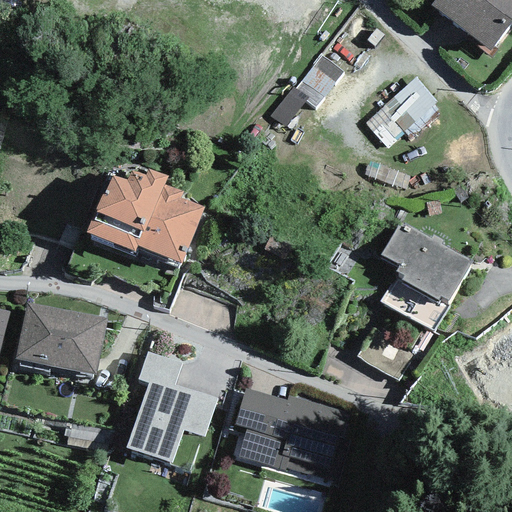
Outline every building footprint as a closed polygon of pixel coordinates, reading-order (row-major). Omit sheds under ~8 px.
[(440,0),(432,11),(492,57),(511,29),(511,0),(440,0)] [(337,95),(347,102),(359,88),(324,60),(273,124),(287,136),(310,108),(320,116),(337,95)] [(416,84),(368,133),(391,156),(408,138),(416,147),(448,115),(416,84)] [(126,184),(110,178),(86,239),(134,258),(136,252),(180,269),(202,212),(180,203),(183,196),(165,189),(168,181),(147,173),(145,180),(130,174),(126,184)] [(404,233),(398,229),(381,260),(400,270),(381,303),(434,333),(472,265),(441,248),(444,244),(433,237),(431,241),(412,230),(410,233),(405,230),(404,233)] [(106,324),(26,308),(14,365),(94,382),(106,324)] [(511,341),(510,343),(511,345),(511,318),(501,328),(511,340),(511,341)] [(181,367),(147,355),(137,384),(148,388),(126,454),(172,469),(183,435),(204,442),(217,404),(174,390),(181,367)] [(287,403),(247,392),(236,429),(245,433),(237,462),(286,475),(288,470),(337,484),(349,441),(341,439),(347,415),(289,399),(287,403)]
